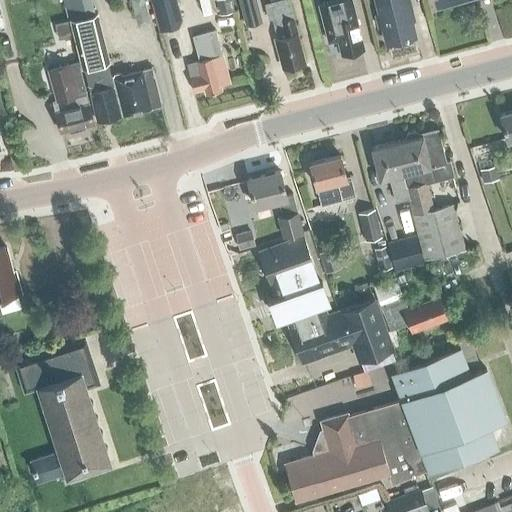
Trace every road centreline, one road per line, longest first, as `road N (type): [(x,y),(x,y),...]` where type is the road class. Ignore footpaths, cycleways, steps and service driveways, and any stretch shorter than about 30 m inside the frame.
road 1 (tertiary): [(141,175),(511,66)]
road 2 (unclassified): [(260,511),(225,440),(141,175)]
road 3 (tertiary): [(0,203),(141,175)]
